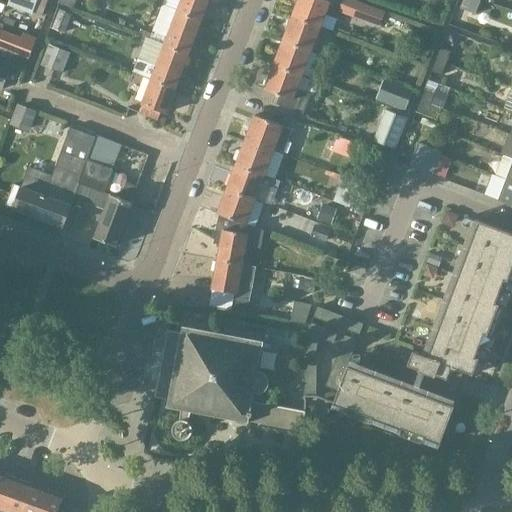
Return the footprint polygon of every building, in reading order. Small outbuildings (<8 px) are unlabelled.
[(8,0),(7,4),(31,14),(36,0),(8,0)] [(201,19),(207,0),(180,0),(177,10),(201,19)] [(296,0),(291,15),(319,26),(328,1),(325,0),(296,0)] [(341,0),(337,12),(363,22),(364,20),(366,21),(370,10),(368,10),(370,5),(355,0),(341,0)] [(475,14),(480,0),(462,0),(460,8),(475,14)] [(188,53),(201,19),(177,10),(164,44),(188,53)] [(54,15),(49,33),(58,35),(63,17),(54,15)] [(310,50),(319,26),(291,15),(282,40),(310,50)] [(23,37),(3,31),(3,30),(0,28),(0,46),(18,53),(23,37)] [(300,74),(310,50),(282,40),(272,64),(300,74)] [(452,53),(472,57),(475,46),(455,41),(452,53)] [(40,64),(53,69),(62,73),(70,52),(47,44),(40,64)] [(175,87),(188,53),(164,44),(156,66),(137,58),(133,71),(151,78),(175,87)] [(436,59),(446,63),(451,51),(441,47),(436,59)] [(442,74),(446,63),(436,59),(432,70),(442,74)] [(295,88),(300,74),(272,64),(263,88),(287,98),(284,107),(302,114),(309,94),(295,88)] [(0,89),(1,90),(9,69),(0,66),(0,89)] [(166,113),(175,87),(151,78),(142,104),(139,113),(158,120),(161,111),(166,113)] [(421,99),(431,103),(430,105),(440,108),(449,86),(429,78),(421,99)] [(378,97),(375,108),(405,115),(407,104),(378,97)] [(430,105),(431,103),(421,99),(416,111),(436,118),(440,108),(430,105)] [(17,104),(9,124),(28,131),(36,111),(17,104)] [(253,115),(244,140),(272,150),(282,154),(291,129),(253,115)] [(51,175),(37,215),(62,224),(72,197),(86,160),(94,136),(69,127),(51,175)] [(345,162),(351,146),(331,139),(325,156),(345,162)] [(272,150),(244,140),(235,164),(263,174),(272,150)] [(451,158),(440,154),(441,151),(418,142),(409,166),(432,175),(433,173),(444,178),(451,158)] [(85,202),(104,209),(110,195),(103,192),(111,169),(86,160),(78,183),(72,197),(77,199),(77,204),(82,206),(85,202)] [(280,180),(263,174),(235,164),(226,188),(254,198),(258,187),(264,189),(272,187),(277,189),(280,180)] [(30,212),(37,215),(51,175),(29,167),(24,178),(21,187),(14,184),(6,205),(29,214),(30,212)] [(511,181),(507,179),(499,200),(511,205),(511,181)] [(104,209),(94,238),(115,246),(131,203),(136,186),(125,182),(120,199),(110,195),(104,209)] [(245,223),(254,198),(226,188),(216,213),(218,214),(228,217),(242,222),(245,223)] [(242,222),(228,217),(218,214),(213,242),(220,244),(217,259),(240,263),(244,244),(260,247),(263,230),(245,223),(242,222)] [(511,232),(478,220),(426,355),(411,349),(406,363),(417,367),(428,371),(425,379),(450,388),(457,368),(472,374),(478,359),(484,361),(494,336),(488,333),(499,305),(505,308),(511,289),(511,280),(508,279),(511,269),(511,232)] [(240,263),(217,259),(211,288),(233,293),(230,309),(252,313),(254,302),(248,301),(255,266),(240,263)] [(316,305),(312,315),(358,333),(362,323),(316,305)] [(301,395),(314,394),(316,344),(318,336),(332,342),(336,331),(310,321),(303,339),(301,395)] [(257,369),(263,340),(181,325),(179,332),(166,329),(154,396),(167,399),(166,406),(181,409),(179,420),(178,420),(177,421),(175,422),(174,423),(173,424),(173,426),(172,428),(172,429),(172,431),(172,432),(173,434),(174,435),(175,437),(177,438),(178,439),(179,439),(182,440),(183,440),(185,439),(187,439),(188,438),(190,437),(191,435),(192,433),(192,432),(192,430),(192,428),(192,426),(191,425),(190,423),(189,422),(187,421),(190,411),(248,422),(248,420),(301,430),(302,430),(303,410),(262,402),(264,392),(263,391),(267,385),(267,378),(267,377),(266,375),(265,373),(264,373),(263,371),(261,370),(259,369),(257,369)] [(346,364),(356,339),(343,334),(324,384),(336,389),(331,403),(345,409),(343,413),(368,423),(370,418),(397,429),(396,434),(420,443),(422,438),(437,444),(452,405),(346,364)] [(30,484),(4,474),(3,477),(0,475),(0,511),(21,511),(31,487),(29,487),(30,484)] [(64,496),(47,489),(45,493),(31,487),(21,511),(55,511),(57,508),(61,499),(63,500),(64,496)]
